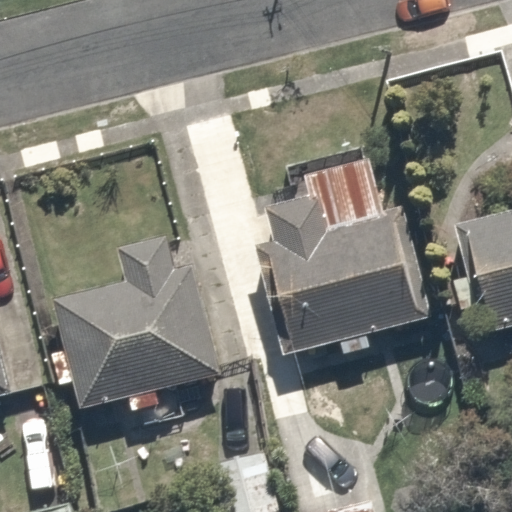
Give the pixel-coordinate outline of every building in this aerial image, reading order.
[(282,242),(260,248),(293,361),(341,347),(347,365),(378,356),(373,338),(436,319),(407,221),(343,239),(329,193),(273,209),(282,242)] [(511,217),(456,237),(493,346),(511,339),(511,217)] [(130,400),(134,419),(165,412),(161,392),(225,377),(193,240),(133,254),(141,286),(66,303),(78,354),(55,359),(65,399),(87,394),(91,409),(130,400)] [(0,326),(0,410),(20,406),(0,326)] [(287,511),(267,446),(209,464),(224,511),(287,511)]
